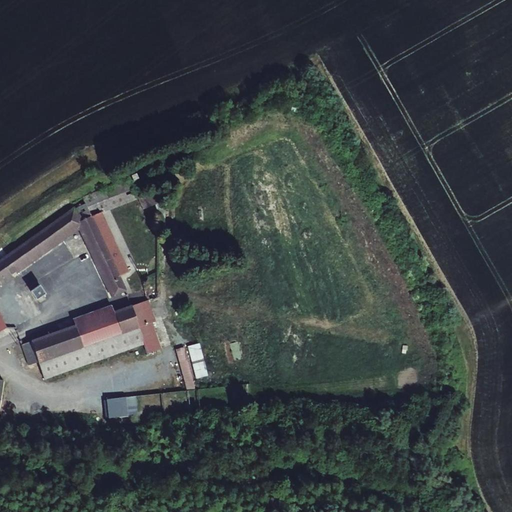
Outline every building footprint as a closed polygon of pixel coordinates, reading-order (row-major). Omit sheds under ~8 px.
[(197,175),(197,174),(139,196),(143,209),(163,201),(165,208),(204,193),(197,175)] [(136,198),(129,179),(70,202),(72,208),(0,259),(0,282),(79,226),(114,295),(127,290),(125,285),(116,267),(119,265),(118,262),(122,260),(109,231),(101,234),(98,228),(103,225),(99,214),(137,200),(136,198)] [(44,293),(40,286),(33,291),(37,298),(44,293)] [(131,307),(138,328),(156,322),(149,301),(147,302),(131,307)] [(18,328),(3,302),(0,303),(0,315),(7,328),(9,333),(18,328)] [(82,348),(121,334),(114,313),(112,306),(73,320),(75,326),(82,348)] [(138,328),(131,307),(114,313),(121,334),(138,328)] [(162,338),(156,322),(138,328),(144,345),(147,352),(153,350),(171,344),(169,337),(162,338)] [(82,348),(75,326),(22,346),(28,367),(40,363),(82,348)] [(138,328),(121,334),(82,348),(40,363),(45,379),(144,345),(138,328)] [(232,361),(243,359),(238,341),(227,344),(232,361)] [(196,379),(208,375),(199,343),(187,346),(196,379)] [(179,368),(171,344),(153,350),(161,374),(179,368)] [(161,393),(161,408),(184,408),(184,392),(161,393)] [(116,397),(117,417),(138,416),(137,397),(116,397)]
